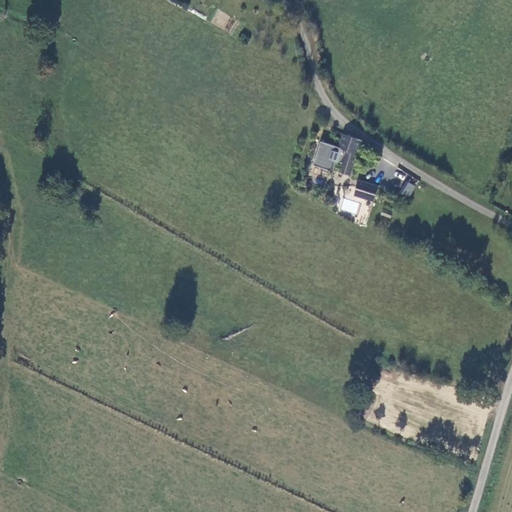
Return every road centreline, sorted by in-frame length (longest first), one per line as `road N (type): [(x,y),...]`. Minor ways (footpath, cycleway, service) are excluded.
road 1 (unclassified): [(511,221),(358,132),(324,102),(296,13),(283,0)]
road 2 (unclassified): [(472,511),(511,377)]
